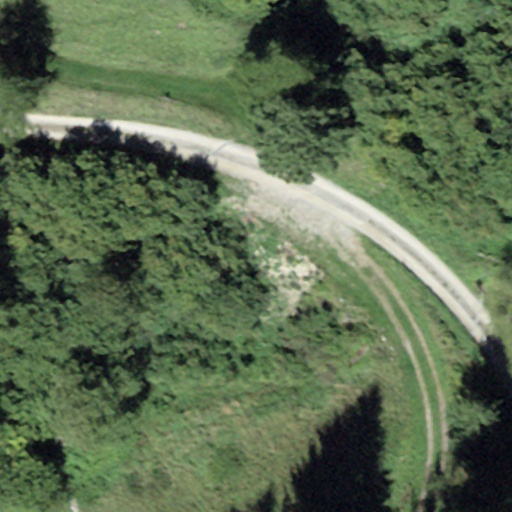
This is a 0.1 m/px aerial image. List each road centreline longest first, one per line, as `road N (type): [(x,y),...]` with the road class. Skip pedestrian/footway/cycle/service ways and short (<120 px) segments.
road 1 (track): [(511,352),(320,185),(0,126)]
road 2 (track): [(429,511),(432,360),(320,185)]
